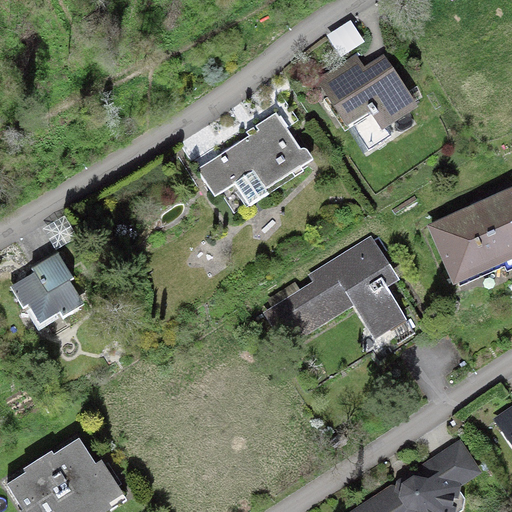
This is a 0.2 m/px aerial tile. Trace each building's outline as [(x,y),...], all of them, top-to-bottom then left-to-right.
[(384,126),(412,108),(382,61),(356,78),(347,63),(320,81),(347,122),(349,121),(368,151),(391,136),(384,126)] [(229,186),(234,183),(245,201),(307,162),(276,114),(255,127),(258,131),(197,171),(204,183),(215,175),(223,185),(229,186)] [(511,194),(432,230),(455,282),(511,256),(511,194)] [(77,237),(63,217),(43,230),(56,251),(77,237)] [(383,283),(387,280),(365,245),(313,277),(318,286),(273,315),(285,335),(300,325),(305,332),(352,303),(349,298),(354,295),(376,329),(362,337),(378,363),(424,335),(408,309),(401,313),(383,283)] [(57,309),(62,319),(83,306),(69,283),(73,280),(57,254),(32,270),(34,274),(10,288),(23,309),(33,303),(42,318),(57,309)] [(511,408),(497,419),(511,441),(511,408)] [(26,474),(7,486),(23,511),(92,511),(101,507),(97,500),(111,491),(79,440),(53,456),(51,453),(24,471),(26,474)] [(460,511),(462,511),(464,500),(456,490),(457,485),(477,472),(459,446),(421,471),(419,477),(413,476),(400,484),(399,490),(392,489),(357,511),(460,511)]
